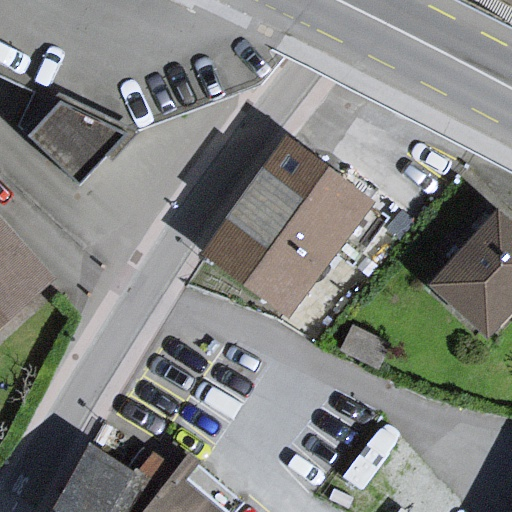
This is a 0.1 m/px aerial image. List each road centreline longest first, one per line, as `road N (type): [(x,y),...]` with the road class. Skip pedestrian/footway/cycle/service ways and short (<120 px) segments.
road 1 (residential): [(11,511),(194,217),(363,0)]
road 2 (primary): [(511,88),(338,0)]
